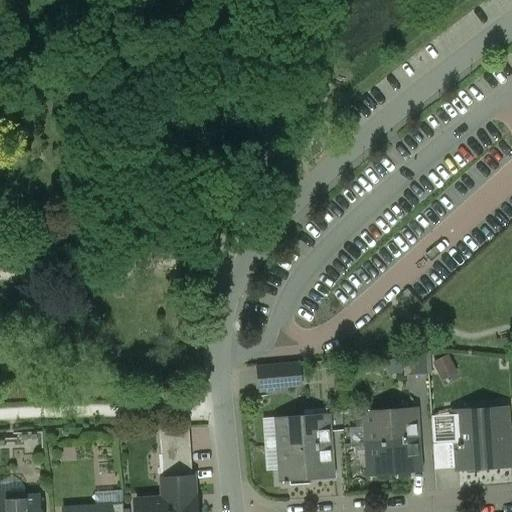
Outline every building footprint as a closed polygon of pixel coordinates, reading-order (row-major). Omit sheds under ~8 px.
[(444,380),(459,373),(450,354),(435,361),(444,380)] [(301,364),(291,365),(293,385),(303,384),(301,364)] [(291,365),(280,366),(281,378),(282,386),(293,385),(291,365)] [(280,366),(257,368),(258,380),(281,378),(280,366)] [(281,378),(258,380),(259,392),(282,390),(282,386),(281,378)] [(418,409),(366,413),(369,444),(420,440),(418,409)] [(506,411),(455,414),(457,444),(458,470),(510,466),(506,411)] [(331,414),(279,418),(281,450),(333,446),(331,414)] [(189,425),(158,426),(158,429),(159,429),(163,482),(193,480),(193,478),(189,425)] [(420,440),(369,444),(371,476),(422,472),(420,440)] [(457,444),(433,446),(435,472),(458,470),(457,444)] [(333,446),(281,450),(283,482),(335,479),(333,446)] [(162,502),(138,504),(138,501),(136,501),(136,511),(195,511),(194,488),(179,489),(180,501),(164,502),(164,500),(162,500),(162,502)] [(38,511),(38,498),(22,499),(22,501),(0,501),(0,511),(38,511)]
